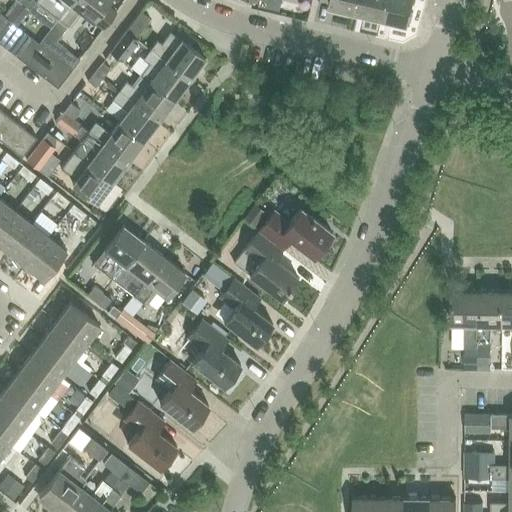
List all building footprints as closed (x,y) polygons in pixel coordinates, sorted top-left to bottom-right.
[(18,0),(18,1),(28,9),(35,0),(57,17),(70,0),(18,0)] [(49,27),(38,42),(40,43),(59,58),(66,49),(55,40),(67,24),(68,25),(79,10),(92,19),(91,20),(102,28),(116,11),(104,3),(106,0),(70,0),(57,17),(49,27)] [(357,0),(330,0),(329,6),(355,12),(357,0)] [(357,0),(355,12),(381,18),(384,0),(357,0)] [(384,0),(381,18),(407,24),(408,19),(411,20),(413,12),(410,11),(412,0),(384,0)] [(18,1),(6,17),(9,19),(16,24),(27,10),(28,9),(18,1)] [(140,11),(126,30),(135,37),(149,19),(150,18),(140,11)] [(0,12),(0,29),(9,19),(7,18),(0,12)] [(16,24),(9,19),(0,29),(0,43),(57,87),(72,68),(59,58),(38,42),(16,24)] [(126,30),(108,52),(120,61),(137,39),(135,37),(126,30)] [(156,39),(149,48),(189,77),(204,57),(169,31),(160,43),(156,39)] [(147,62),(138,74),(172,100),(173,98),(189,77),(149,48),(142,58),(147,62)] [(94,71),(102,77),(108,69),(109,67),(101,61),(94,71)] [(94,71),(86,81),(94,87),(102,77),(94,71)] [(125,80),(118,89),(157,119),(172,100),(138,74),(131,84),(125,80)] [(157,119),(118,89),(111,98),(127,110),(119,121),(142,139),(157,119)] [(70,102),(63,111),(73,119),(80,109),(70,102)] [(36,137),(0,108),(0,139),(21,156),(36,137)] [(63,111),(56,121),(73,134),(80,125),(80,124),(73,119),(63,111)] [(142,139),(119,121),(110,132),(95,121),(88,130),(127,159),(142,139)] [(73,150),(72,151),(111,180),(112,180),(127,159),(88,130),(80,124),(80,125),(73,134),(80,140),(73,150)] [(41,139),(25,159),(40,171),(53,155),(49,152),(53,147),(42,138),(41,139)] [(18,161),(5,151),(0,157),(0,158),(13,168),(18,161)] [(72,151),(60,166),(76,178),(72,182),(96,200),(111,180),(72,151)] [(35,174),(22,164),(17,171),(30,181),(35,174)] [(38,177),(33,184),(46,194),(52,187),(38,177)] [(68,200),(55,190),(50,197),(63,207),(68,200)] [(0,226),(14,208),(0,197),(0,226)] [(85,213),(72,203),(67,210),(80,220),(85,213)] [(243,219),(253,227),(264,212),(254,204),(243,219)] [(273,210),(257,230),(282,249),(289,240),(312,257),(332,232),(300,207),(289,222),(273,210)] [(14,208),(0,226),(0,245),(8,251),(31,221),(15,209),(14,208)] [(31,221),(8,251),(24,264),(48,234),(31,221)] [(113,279),(143,240),(123,225),(93,264),(103,272),(85,295),(94,302),(102,292),(113,279)] [(282,249),(257,230),(232,262),(280,299),(282,297),(284,298),(289,292),(287,290),(297,276),(275,259),(282,249)] [(48,234),(24,264),(43,279),(66,249),(49,235),(48,234)] [(143,240),(113,279),(133,295),(163,256),(143,240)] [(163,256),(133,295),(142,302),(145,304),(156,289),(164,295),(183,271),(163,256)] [(268,327),(271,323),(251,308),(259,298),(233,277),(219,295),(233,306),(223,320),(255,344),(258,340),(261,339),(263,339),(265,337),(267,335),(268,333),(268,331),(268,330),(268,329),(268,328),(268,327)] [(178,301),(196,316),(208,301),(190,286),(178,301)] [(477,339),(478,289),(452,289),(451,324),(464,324),(464,339),(477,339)] [(503,290),(478,289),(477,339),(490,339),(490,324),(503,324),(503,290)] [(511,289),(503,290),(503,324),(511,324),(511,289)] [(102,292),(94,302),(103,309),(109,301),(110,299),(102,292)] [(69,302),(55,320),(85,343),(91,334),(99,324),(69,302)] [(110,304),(105,311),(114,318),(120,311),(110,304)] [(120,311),(114,318),(143,340),(146,342),(157,329),(146,324),(145,325),(122,308),(120,311)] [(187,336),(201,347),(191,360),(222,385),(239,363),(219,348),(227,338),(201,318),(187,336)] [(55,320),(43,337),(72,359),(85,343),(55,320)] [(167,338),(182,339),(182,320),(167,320),(167,338)] [(127,334),(121,342),(123,344),(124,344),(130,349),(136,341),(128,335),(127,334)] [(72,359),(43,337),(30,354),(60,376),(72,359)] [(477,339),(464,339),(464,369),(477,369),(477,339)] [(477,339),(477,369),(490,369),(490,339),(477,339)] [(124,344),(114,357),(120,362),(130,349),(124,344)] [(30,354),(17,370),(47,393),(60,376),(30,354)] [(159,402),(190,426),(207,404),(188,389),(195,380),(169,359),(155,377),(169,388),(159,402)] [(104,370),(100,374),(107,380),(117,367),(110,362),(104,370)] [(120,388),(126,393),(138,378),(124,367),(112,382),(115,384),(120,388)] [(17,370),(4,388),(34,410),(47,393),(17,370)] [(94,397),(104,383),(98,378),(88,391),(94,397)] [(115,384),(106,394),(112,398),(120,388),(115,384)] [(4,388),(0,393),(0,411),(21,427),(34,410),(4,388)] [(75,408),(81,413),(91,400),(85,395),(75,408)] [(163,420),(137,400),(123,418),(137,429),(127,443),(158,467),(175,445),(156,430),(163,420)] [(63,424),(62,425),(69,430),(79,417),(72,412),(66,408),(64,411),(65,416),(67,418),(64,423),(63,424)] [(0,411),(0,437),(8,444),(21,427),(0,411)] [(491,426),(491,414),(465,414),(464,431),(491,431),(491,426)] [(511,414),(491,414),(491,426),(510,427),(510,440),(511,440),(511,414)] [(56,447),(66,434),(59,429),(49,442),(56,447)] [(89,436),(81,447),(98,460),(99,460),(106,450),(89,436)] [(8,444),(0,437),(0,465),(3,468),(12,456),(4,450),(8,444)] [(43,464),(53,451),(46,446),(37,459),(43,464)] [(464,465),(494,465),(494,452),(464,452),(464,465)] [(110,453),(102,463),(111,470),(103,480),(111,486),(119,476),(127,466),(110,453)] [(79,485),(79,486),(85,479),(78,473),(84,465),(70,455),(38,496),(59,511),(79,485)] [(24,475),(24,476),(31,481),(41,468),(34,463),(24,475)] [(494,465),(464,465),(464,477),(494,477),(494,465)] [(494,465),(494,477),(510,477),(509,490),(511,490),(511,465),(510,465),(494,465)] [(119,476),(111,486),(120,494),(128,483),(140,493),(148,482),(127,466),(119,476)] [(6,473),(0,480),(0,490),(12,500),(23,486),(6,473)] [(79,485),(59,511),(58,511),(90,511),(111,486),(102,479),(90,494),(79,486),(79,485)] [(120,494),(111,486),(90,511),(112,511),(108,509),(120,494)] [(490,502),(490,511),(511,511),(511,490),(509,490),(509,502),(490,502)] [(353,496),(352,511),(378,511),(379,496),(353,496)] [(403,511),(404,496),(379,496),(378,511),(403,511)] [(404,496),(403,511),(429,511),(430,497),(404,496)] [(455,511),(455,497),(430,497),(429,511),(455,511)] [(464,501),(463,511),(480,511),(481,502),(464,501)]
